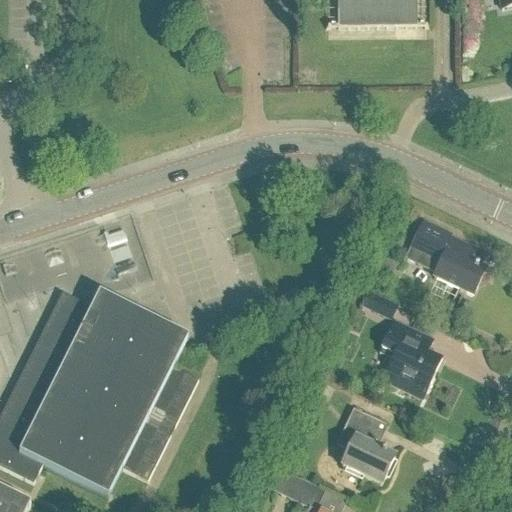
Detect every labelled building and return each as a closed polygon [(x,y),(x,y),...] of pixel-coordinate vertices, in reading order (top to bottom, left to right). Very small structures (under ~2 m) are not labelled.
[(336,0),(337,33),(416,33),(415,0),(336,0)] [(490,0),(462,0),(469,14),(492,2),(490,0)] [(511,11),(511,0),(497,0),(500,14),(511,11)] [(424,226),(406,262),(435,276),(432,282),(470,300),(483,273),(468,266),(473,253),(450,242),(447,241),(449,238),(424,226)] [(319,291),(323,283),(311,278),(307,286),(319,291)] [(365,298),(359,311),(375,319),(381,306),(365,298)] [(91,315),(61,300),(0,422),(0,511),(28,511),(29,511),(0,496),(0,475),(32,491),(41,473),(107,506),(121,476),(146,489),(197,386),(172,374),(187,345),(98,301),(91,315)] [(421,406),(441,365),(427,358),(433,345),(394,326),(379,358),(392,364),(381,387),(421,406)] [(305,404),(309,391),(294,386),(290,399),(305,404)] [(380,490),(394,461),(377,453),(388,431),(352,413),(335,448),(348,455),(341,471),(380,490)] [(302,464),(294,468),(298,477),(305,473),(302,464)] [(306,480),(351,499),(356,487),(312,468),(306,480)] [(321,511),(328,497),(281,475),(271,496),(307,511),(321,511)]
